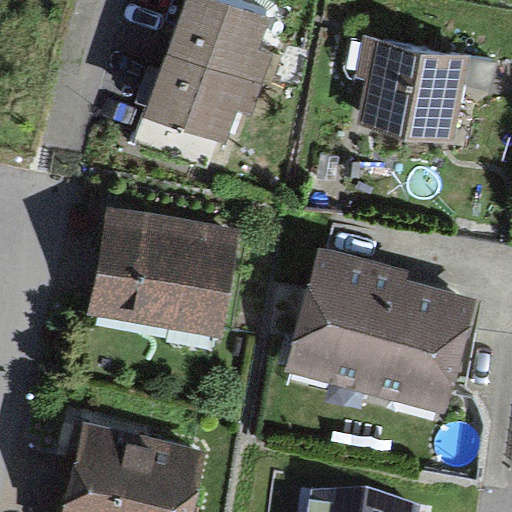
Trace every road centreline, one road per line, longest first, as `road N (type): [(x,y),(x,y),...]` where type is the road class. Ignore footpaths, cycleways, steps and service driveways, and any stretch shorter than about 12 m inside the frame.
road 1 (residential): [(93,0),(36,222)]
road 2 (residential): [(0,370),(36,222)]
